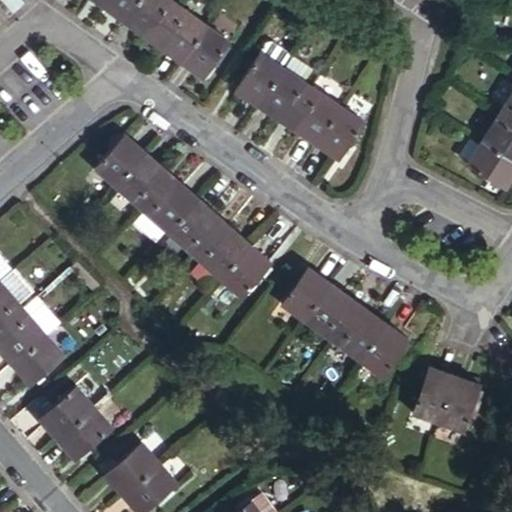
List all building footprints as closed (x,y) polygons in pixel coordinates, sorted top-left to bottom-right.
[(101,0),(124,16),(135,0),(101,0)] [(135,0),(124,16),(153,37),(178,0),(135,0)] [(181,56),(207,19),(179,0),(178,0),(153,37),(181,56)] [(230,36),(207,19),(181,56),(204,73),(230,36)] [(269,37),(262,46),(284,61),(293,47),(275,35),(269,37)] [(237,82),(259,98),(284,61),(262,46),(237,82)] [(295,49),(286,63),(308,78),(318,64),(295,49)] [(286,63),(284,61),(259,98),(288,117),(313,81),(308,78),(286,63)] [(316,137),(341,100),(313,81),(288,117),(316,137)] [(511,119),(511,90),(499,111),(511,119)] [(364,116),(341,100),(316,137),(340,153),(364,116)] [(511,164),(511,119),(499,111),(478,141),(511,164)] [(95,163),(117,182),(146,147),(124,128),(95,163)] [(511,172),(511,164),(478,141),(464,163),(501,189),(511,172)] [(143,205),(173,170),(146,147),(117,182),(143,205)] [(143,205),(170,228),(200,193),(173,170),(143,205)] [(200,193),(170,228),(197,251),(226,216),(200,193)] [(197,251),(223,273),(252,238),(226,216),(197,251)] [(252,238),(223,273),(243,291),(273,257),(252,238)] [(0,274),(3,278),(15,267),(0,249),(0,274)] [(281,298),(304,313),(330,276),(308,260),(281,298)] [(330,276),(304,313),(333,334),(359,296),(330,276)] [(0,324),(25,303),(3,278),(2,278),(0,279),(0,324)] [(333,334),(360,353),(387,315),(359,296),(333,334)] [(48,329),(25,303),(0,324),(0,345),(13,360),(48,329)] [(387,315),(360,353),(384,369),(410,331),(387,315)] [(66,350),(48,329),(13,360),(30,381),(66,350)] [(413,407),(439,416),(454,367),(429,358),(413,407)] [(454,367),(439,416),(466,424),(482,376),(454,367)] [(40,413),(57,433),(94,400),(77,381),(40,413)] [(94,400),(57,433),(76,454),(113,421),(94,400)] [(105,469),(123,489),(160,457),(143,438),(105,469)] [(160,457),(123,489),(140,510),(179,478),(160,457)] [(266,511),(253,493),(227,511),(266,511)]
